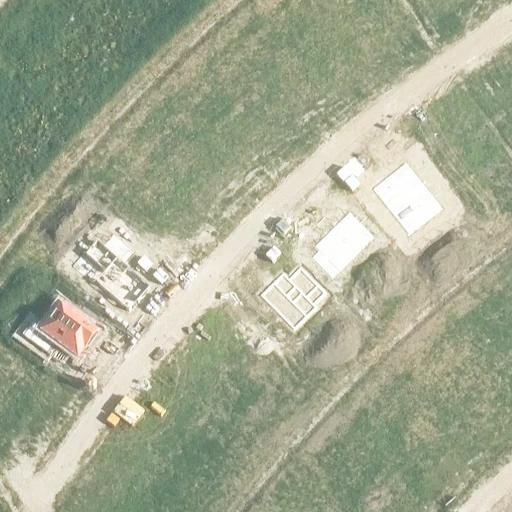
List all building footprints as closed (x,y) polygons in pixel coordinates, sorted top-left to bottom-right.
[(64,0),(88,23),(110,0),(64,0)] [(385,7),(351,34),(372,61),(385,51),(387,54),(409,37),(403,30),(413,22),(395,0),(386,8),(385,7)] [(447,0),(454,9),(462,3),(472,17),(496,0),(447,0)] [(49,30),(31,51),(40,59),(32,69),(53,87),(79,56),(49,30)] [(511,60),(491,75),(501,90),(511,82),(511,60)] [(0,135),(3,138),(20,116),(31,125),(46,106),(12,78),(0,93),(0,135)] [(253,110),(237,124),(266,157),(282,142),(287,147),(290,144),(291,145),(293,144),(292,143),(300,135),(301,136),(303,134),(302,134),(305,130),(265,86),(247,103),(253,110)] [(464,116),(426,145),(445,171),(458,161),(465,170),(478,161),(471,151),(484,142),(483,141),(493,134),(478,114),(468,121),(464,116)] [(184,147),(169,163),(209,201),(233,176),(216,160),(218,158),(215,155),(221,148),(225,151),(226,150),(194,119),(175,138),(184,147)] [(384,180),(371,190),(408,237),(443,210),(405,163),(393,173),(383,180),(384,180)] [(160,209),(138,234),(162,255),(173,243),(179,248),(187,238),(192,242),(204,230),(182,211),(185,208),(182,205),(179,208),(172,202),(178,194),(163,181),(148,198),(160,209)] [(318,252),(311,259),(332,280),(374,238),(349,213),(337,224),(335,222),(333,225),(335,227),(328,233),(326,231),(323,234),(325,236),(313,247),(318,252)] [(97,241),(84,256),(104,274),(94,284),(129,314),(151,289),(126,267),(136,255),(114,235),(103,247),(97,241)] [(283,274),(261,296),(294,330),(317,308),(314,305),(326,294),(300,268),(289,280),(283,274)] [(32,324),(22,338),(47,357),(57,344),(73,356),(78,359),(84,351),(86,352),(88,349),(89,350),(90,349),(89,348),(94,340),(95,341),(96,340),(95,339),(97,336),(94,334),(96,330),(83,321),(81,324),(62,310),(45,333),(32,324)] [(223,346),(213,358),(237,379),(267,344),(279,354),(288,343),(258,316),(249,326),(244,322),(233,334),(234,335),(232,338),(231,339),(228,342),(227,343),(227,344),(224,347),(223,346)] [(0,375),(11,384),(0,398),(0,413),(35,440),(55,414),(37,401),(51,381),(12,353),(0,368),(0,375)] [(511,355),(494,370),(506,385),(499,391),(511,405),(511,404),(511,355)] [(452,366),(416,399),(469,457),(505,424),(452,366)] [(173,401),(163,413),(194,438),(212,416),(221,423),(242,399),(217,378),(209,389),(193,376),(183,388),(182,387),(181,389),(173,398),(172,400),(173,401)] [(403,426),(369,460),(419,509),(436,491),(431,486),(437,481),(442,486),(457,470),(433,446),(429,451),(403,426)] [(128,476),(124,481),(150,499),(177,461),(189,470),(198,457),(169,437),(161,448),(151,442),(148,447),(143,455),(143,456),(134,468),(128,476)] [(383,511),(354,487),(343,501),(338,497),(325,511),(383,511)]
